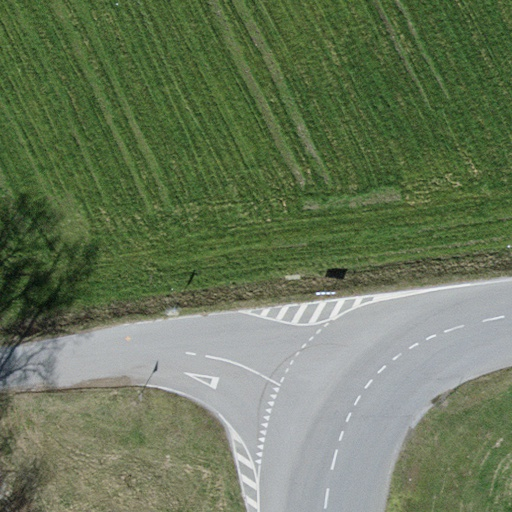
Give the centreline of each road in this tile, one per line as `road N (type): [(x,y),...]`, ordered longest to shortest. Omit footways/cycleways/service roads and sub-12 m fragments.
road 1 (residential): [(345,420),(237,367),(180,354),(0,370)]
road 2 (tertiary): [(511,318),(443,327),(377,368),(345,420)]
